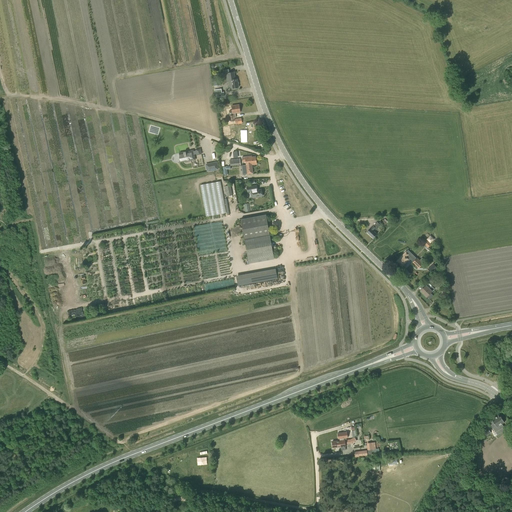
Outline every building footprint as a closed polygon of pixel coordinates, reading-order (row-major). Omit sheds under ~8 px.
[(234,72),(227,73),(228,75),(226,75),(227,82),(231,81),(232,88),(238,87),(237,79),(235,79),(234,72)] [(222,92),(221,89),(214,90),(215,97),(224,96),(224,92),(222,92)] [(230,122),(234,121),(234,118),(236,118),(235,113),(240,112),(239,105),(232,106),(233,112),(229,113),(230,122)] [(201,154),(200,149),(196,149),(196,150),(193,151),(193,150),(179,153),(181,162),(185,161),(185,162),(191,160),(193,160),(195,160),(194,154),(197,153),(197,154),(201,154)] [(246,165),(242,165),(243,175),(253,173),(252,165),(257,165),(256,156),(252,157),(252,156),(242,157),(242,162),(246,162),(246,164),(246,165)] [(207,172),(218,170),(217,162),(206,164),(207,172)] [(202,184),(207,216),(230,212),(228,201),(225,201),(222,180),(202,184)] [(258,190),(257,185),(247,187),(248,192),(252,191),(253,198),(263,196),(261,189),(258,190)] [(249,263),(274,259),(273,254),(266,214),(241,219),(248,259),(249,263)] [(376,230),(381,225),(377,222),(373,226),(367,232),(373,238),(376,234),(373,231),(375,229),(376,230)] [(406,252),(398,261),(402,265),(408,259),(409,260),(410,259),(413,262),(417,258),(410,252),(408,254),(406,252)] [(418,268),(423,264),(417,258),(413,262),(412,262),(418,268)] [(433,264),(427,269),(431,273),(437,268),(433,264)] [(240,284),(280,279),(279,268),(238,273),(240,284)] [(440,280),(444,278),(438,269),(434,272),(440,280)] [(427,296),(434,288),(428,283),(421,291),(427,296)] [(498,415),(492,419),(492,420),(489,422),(495,432),(504,427),(502,424),(504,422),(500,415),(499,416),(498,415)] [(480,432),(483,437),(491,433),(488,427),(480,432)] [(340,440),(344,440),(343,438),(347,437),(347,432),(338,433),(339,438),(340,438),(340,440)]
